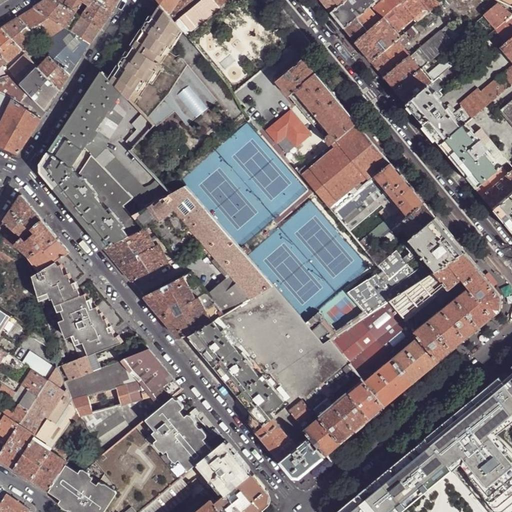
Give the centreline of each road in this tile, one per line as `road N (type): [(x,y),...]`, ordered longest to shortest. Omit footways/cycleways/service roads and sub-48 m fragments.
road 1 (tertiary): [(21,170),(302,508)]
road 2 (tertiary): [(511,255),(299,0)]
road 3 (residential): [(511,338),(302,508)]
road 4 (tertiary): [(21,170),(132,0)]
